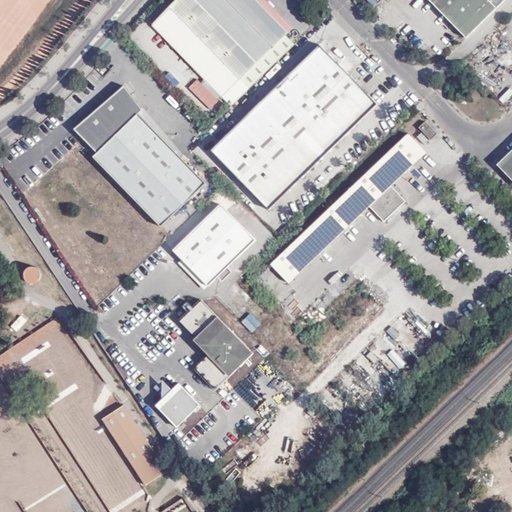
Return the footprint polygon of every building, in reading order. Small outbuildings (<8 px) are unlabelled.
[(230,107),(295,44),(286,35),(293,29),(265,0),(176,0),(151,24),(230,107)] [(430,0),(467,37),(496,8),(488,0),(430,0)] [(378,103),(320,43),(211,149),(269,209),(378,103)] [(171,72),(166,76),(174,88),(180,84),(171,72)] [(124,86),(75,129),(98,153),(94,157),(162,226),(206,183),(181,156),(139,113),(143,108),(124,86)] [(504,104),(511,94),(511,91),(509,89),(499,100),(504,104)] [(139,113),(181,156),(183,154),(145,107),(143,108),(139,113)] [(437,134),(426,123),(421,128),(431,140),(437,134)] [(407,134),(269,265),(288,285),(426,154),(407,134)] [(511,151),(499,165),(511,178),(511,151)] [(220,203),(173,249),(181,258),(206,285),(207,285),(255,240),(220,203)] [(282,235),(288,229),(284,226),(279,231),(282,235)] [(181,258),(178,262),(203,288),(206,285),(181,258)] [(23,272),(23,274),(23,275),(24,278),(27,281),(30,282),(33,282),(36,281),(39,279),(40,276),(41,274),(40,270),(38,268),(36,266),(34,265),(32,265),(29,265),(26,267),(24,270),(23,272)] [(291,293),(286,282),(278,286),(270,270),(262,274),(275,301),(291,293)] [(286,308),(294,316),(303,307),(294,299),(286,308)] [(211,352),(195,368),(216,390),(253,354),(202,300),(180,321),(203,345),(201,345),(201,346),(211,346),(211,352)] [(21,315),(10,326),(16,332),(27,321),(21,315)] [(399,370),(405,365),(392,349),(386,353),(399,370)] [(174,387),(161,399),(155,406),(176,428),(199,405),(178,383),(174,387)] [(174,387),(161,387),(161,399),(174,387)] [(123,405),(102,419),(146,484),(167,470),(123,405)]
